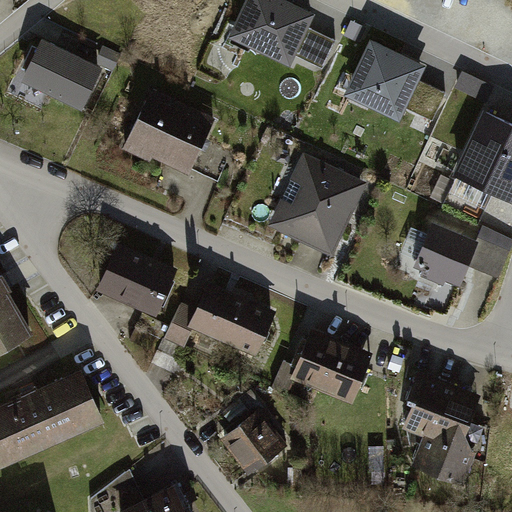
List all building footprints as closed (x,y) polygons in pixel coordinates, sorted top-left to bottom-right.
[(313,13),(288,0),(245,0),(225,42),(255,57),(260,47),(289,61),(294,53),(323,67),(336,41),(307,26),(313,13)] [(104,61),(44,33),(24,75),(84,104),(104,61)] [(427,60),(371,33),(345,86),(402,113),(427,60)] [(492,96),(495,84),(465,75),(461,86),(492,96)] [(437,118),(449,91),(426,80),(414,108),(437,118)] [(217,122),(153,93),(129,147),(193,175),(217,122)] [(511,124),(486,112),(458,171),(511,196),(511,124)] [(227,161),(207,152),(198,174),(217,183),(227,161)] [(364,185),(299,155),(266,227),(331,257),(364,185)] [(478,237),(426,218),(408,264),(460,284),(478,237)] [(511,252),(480,240),(469,270),(501,282),(511,252)] [(172,269),(120,248),(103,290),(155,311),(172,269)] [(0,280),(0,347),(29,331),(0,280)] [(276,310),(211,286),(195,329),(260,353),(276,310)] [(199,309),(183,303),(168,340),(185,347),(199,309)] [(371,356),(316,335),(297,382),(352,404),(371,356)] [(82,371),(0,404),(0,454),(2,459),(102,418),(82,371)] [(477,394),(423,374),(403,426),(428,435),(416,468),(463,486),(477,450),(459,443),(477,394)] [(261,406),(224,430),(248,468),(285,444),(261,406)] [(130,470),(100,485),(112,508),(140,491),(130,470)] [(183,511),(170,482),(112,508),(113,511),(183,511)]
